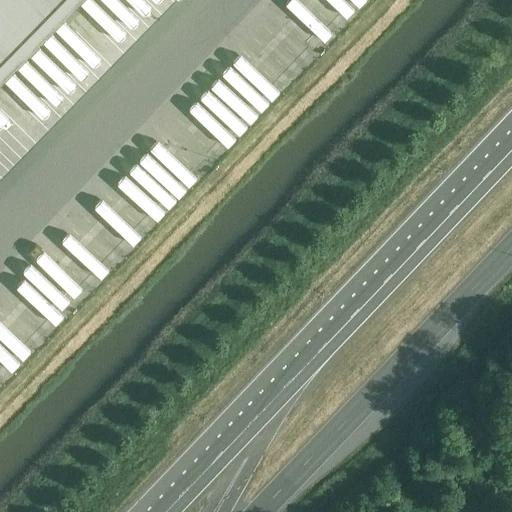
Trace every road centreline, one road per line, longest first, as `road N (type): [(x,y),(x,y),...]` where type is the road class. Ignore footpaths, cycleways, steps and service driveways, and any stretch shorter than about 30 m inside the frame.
road 1 (trunk): [(511,149),(165,511)]
road 2 (trunk): [(263,511),(511,248)]
